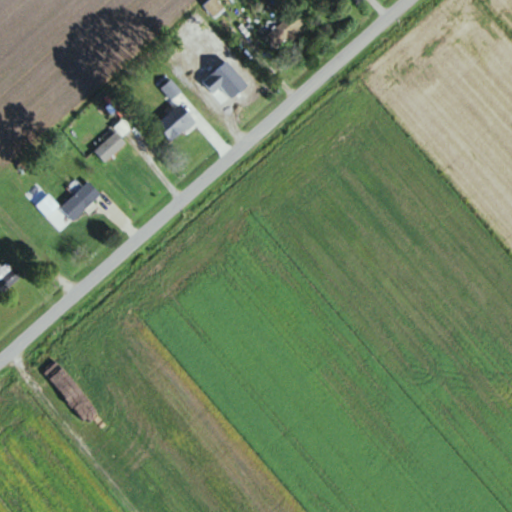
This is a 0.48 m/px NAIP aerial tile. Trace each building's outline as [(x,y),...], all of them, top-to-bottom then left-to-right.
[(224,9),(215,0),(208,0),(202,6),(213,19),(224,9)] [(306,27),(294,12),(263,37),(275,52),(306,27)] [(211,95),(224,108),(244,87),(232,75),(211,95)] [(125,143),(114,131),(93,151),(104,163),(125,143)] [(60,209),(73,222),(101,195),(87,182),(60,209)] [(35,206),(46,219),(59,207),(48,195),(35,206)] [(0,288),(4,293),(18,280),(1,262),(0,262),(0,288)]
